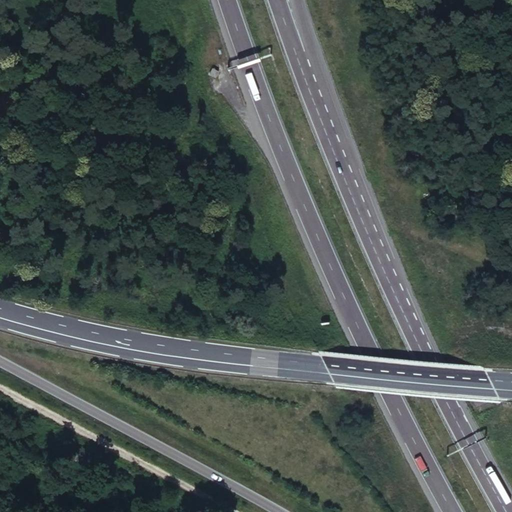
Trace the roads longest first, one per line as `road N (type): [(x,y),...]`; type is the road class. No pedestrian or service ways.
road 1 (motorway): [(225,0),(364,344),(451,511)]
road 2 (motorway): [(509,511),(404,313),(337,156)]
road 3 (secondary): [(144,349),(495,385)]
road 4 (motorway): [(0,363),(277,511)]
road 5 (track): [(0,389),(231,511)]
road 6 (motorway): [(337,156),(274,0)]
road 7 (motorway): [(337,156),(296,0)]
road 8 (secondary): [(144,349),(0,305)]
road 9 (secondary): [(0,321),(144,349)]
